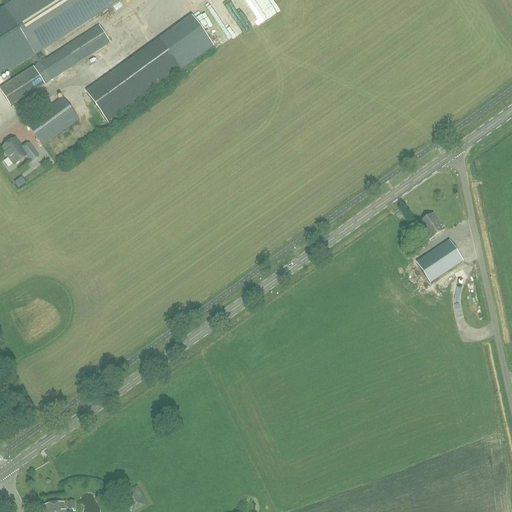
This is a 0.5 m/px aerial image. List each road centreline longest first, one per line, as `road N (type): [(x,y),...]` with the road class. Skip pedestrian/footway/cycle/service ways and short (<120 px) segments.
road 1 (tertiary): [(0,475),(451,153)]
road 2 (unclassified): [(511,407),(451,153)]
